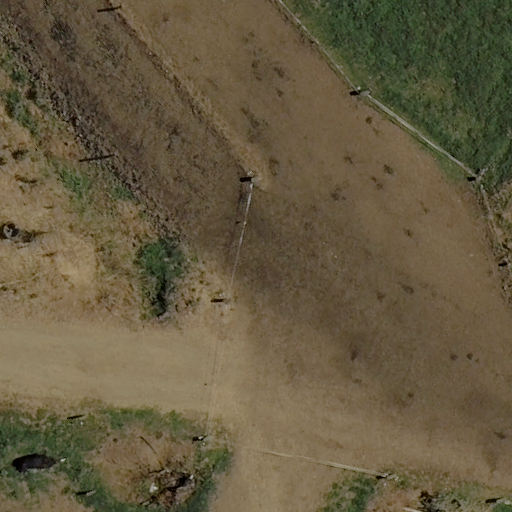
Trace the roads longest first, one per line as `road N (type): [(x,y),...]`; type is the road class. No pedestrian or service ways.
road 1 (track): [(448,430),(73,0)]
road 2 (track): [(0,357),(511,441)]
